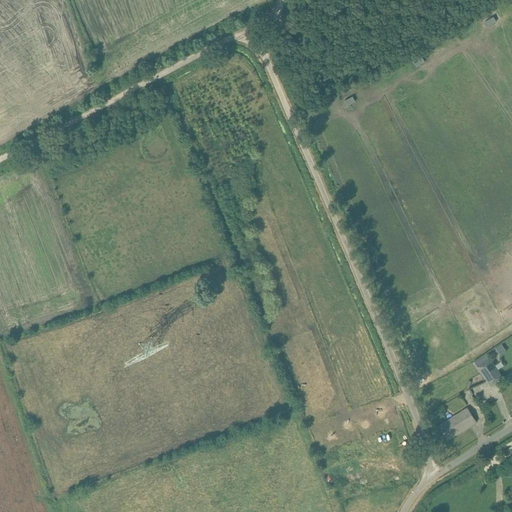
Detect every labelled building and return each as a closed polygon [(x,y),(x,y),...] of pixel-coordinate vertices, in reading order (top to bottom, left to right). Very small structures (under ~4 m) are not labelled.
[(422,56),(413,61),(416,66),(425,61),(422,56)] [(352,97),(343,102),(346,107),(354,102),(352,97)] [(478,367),(490,385),(499,379),(486,361),(478,367)] [(478,408),(474,411),(477,416),(482,413),(479,408),(478,408)] [(467,409),(439,426),(448,440),(476,422),(467,409)]
